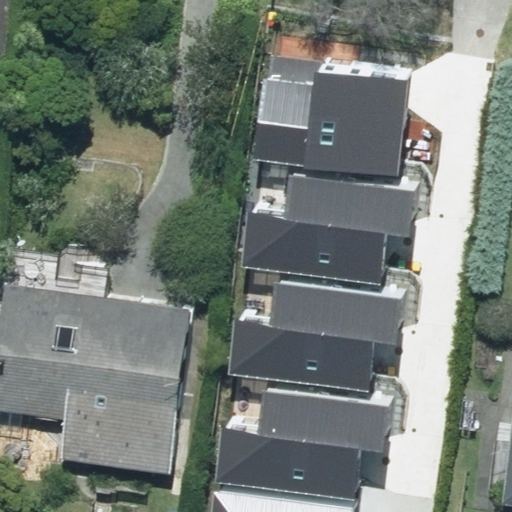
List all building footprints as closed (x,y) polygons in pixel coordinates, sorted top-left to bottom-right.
[(270,56),(258,156),(394,172),(406,72),(270,56)] [(290,211),(249,206),(242,264),(374,280),(381,224),(405,227),(410,189),(295,175),(290,211)] [(178,475),(192,303),(112,296),(115,262),(62,258),(59,284),(1,279),(0,292),(0,408),(63,414),(59,465),(178,475)] [(279,322),(238,317),(231,375),(363,391),(370,335),(394,338),(399,300),(284,286),(279,322)] [(511,367),(510,368),(498,498),(511,499),(511,367)] [(271,424),(230,419),(223,477),(354,493),(361,437),(386,440),(391,402),(275,388),(271,424)] [(219,491),(216,511),(350,511),(351,507),(219,491)]
